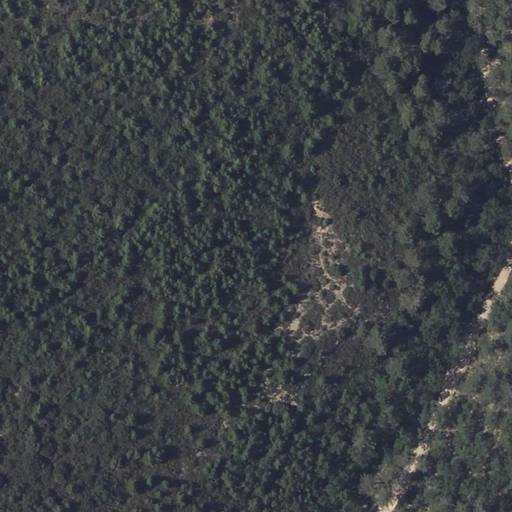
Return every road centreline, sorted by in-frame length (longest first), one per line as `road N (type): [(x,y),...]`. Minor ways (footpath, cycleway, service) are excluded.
road 1 (track): [(390,511),(489,301),(511,225)]
road 2 (track): [(511,182),(463,0)]
